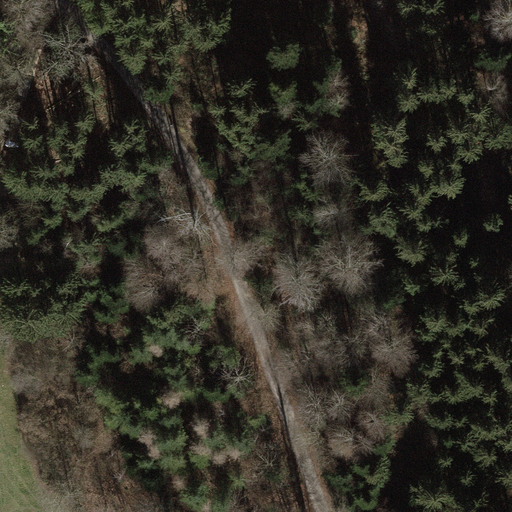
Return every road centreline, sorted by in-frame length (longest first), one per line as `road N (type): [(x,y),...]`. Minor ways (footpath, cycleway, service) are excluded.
road 1 (track): [(75,0),(193,164),(324,511)]
road 2 (track): [(0,200),(48,0)]
